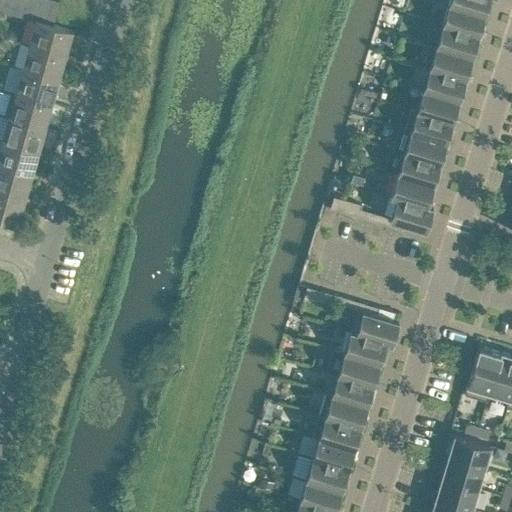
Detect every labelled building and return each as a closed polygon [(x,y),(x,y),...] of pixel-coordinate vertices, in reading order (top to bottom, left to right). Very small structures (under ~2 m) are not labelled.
[(0,0),(0,8),(8,11),(11,0),(0,0)] [(19,14),(23,0),(11,0),(8,11),(19,14)] [(30,17),(34,0),(23,0),(19,14),(30,17)] [(41,20),(46,0),(34,0),(30,17),(36,19),(41,20)] [(53,24),(59,0),(57,0),(46,0),(41,20),(53,24)] [(484,14),(488,0),(449,0),(448,3),(484,14)] [(478,35),(484,14),(448,3),(442,24),(478,35)] [(53,24),(41,20),(36,19),(28,45),(66,56),(73,29),(53,24)] [(471,56),(478,35),(442,24),(436,45),(471,56)] [(59,79),(66,56),(28,45),(21,69),(59,79)] [(465,77),(471,56),(436,45),(429,66),(465,77)] [(459,98),(465,77),(429,66),(423,87),(459,98)] [(52,103),(59,79),(21,69),(15,92),(52,103)] [(452,119),(459,98),(423,87),(417,108),(452,119)] [(45,127),(52,103),(15,92),(8,116),(45,127)] [(411,106),(405,127),(410,129),(446,140),(452,119),(417,108),(411,106)] [(0,113),(0,138),(1,139),(39,150),(45,127),(8,116),(0,113)] [(399,125),(393,146),(404,150),(440,161),(446,140),(410,129),(405,127),(399,125)] [(0,164),(32,174),(39,150),(1,139),(0,143),(0,164)] [(433,182),(440,161),(404,150),(398,171),(433,182)] [(0,190),(25,198),(32,174),(0,164),(0,190)] [(433,182),(398,171),(391,194),(397,196),(397,194),(427,203),(433,182)] [(0,216),(18,222),(25,198),(0,190),(0,216)] [(342,210),(346,198),(334,194),(330,206),(342,210)] [(433,204),(427,203),(397,194),(397,196),(390,216),(390,217),(393,218),(405,222),(426,228),(433,204)] [(354,213),(358,202),(346,198),(342,210),(354,213)] [(367,217),(369,210),(360,207),(362,203),(358,202),(354,213),(367,217)] [(379,221),(381,213),(369,210),(367,217),(379,221)] [(391,224),(393,218),(390,217),(390,216),(381,213),(379,221),(391,224)] [(403,228),(405,222),(393,218),(391,224),(403,228)] [(315,300),(319,288),(307,284),(303,296),(315,300)] [(327,303),(331,292),(319,288),(315,300),(327,303)] [(343,295),(331,292),(327,303),(331,305),(332,300),(341,303),(343,295)] [(353,306),(355,299),(343,295),(341,303),(353,306)] [(367,303),(355,299),(353,306),(357,308),(362,309),(363,308),(366,309),(367,303)] [(380,306),(367,303),(366,309),(378,312),(380,306)] [(357,308),(350,328),(356,330),(356,332),(386,341),(391,342),(399,318),(393,317),(395,311),(380,306),(378,312),(366,309),(363,308),(362,309),(357,308)] [(379,362),(386,341),(356,332),(356,330),(350,328),(344,351),(379,362)] [(487,394),(500,351),(479,345),(465,392),(487,399),(488,394),(487,394)] [(332,348),(326,369),(337,372),(373,383),(379,362),(344,351),(332,348)] [(508,400),(511,386),(511,354),(500,351),(487,394),(488,394),(507,400),(508,400)] [(366,404),(373,383),(337,372),(331,392),(331,394),(366,404)] [(360,425),(366,404),(331,394),(331,392),(326,390),(319,414),(324,415),(325,415),(360,425)] [(319,414),(312,434),(318,436),(354,447),(360,425),(325,415),(324,415),(319,414)] [(476,433),(478,426),(467,422),(464,430),(476,433)] [(489,429),(478,426),(476,433),(487,436),(489,429)] [(484,465),(490,444),(455,433),(449,454),(484,465)] [(347,468),(354,447),(318,436),(312,457),(347,468)] [(477,486),(484,465),(449,454),(442,475),(477,486)] [(341,489),(347,468),(312,457),(305,478),(341,489)] [(471,508),(477,486),(442,475),(435,498),(471,508)] [(335,510),(341,489),(305,478),(299,499),(335,510)] [(510,496),(511,489),(511,484),(506,482),(502,494),(510,496)] [(507,508),(510,496),(502,494),(499,505),(507,508)] [(469,511),(471,508),(435,498),(431,511),(469,511)] [(334,511),(335,510),(299,499),(295,511),(334,511)]
